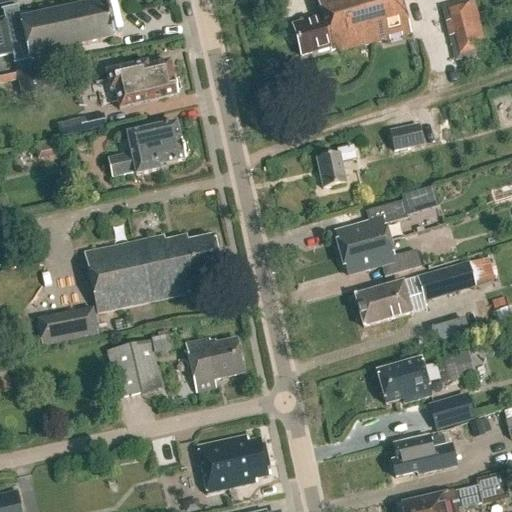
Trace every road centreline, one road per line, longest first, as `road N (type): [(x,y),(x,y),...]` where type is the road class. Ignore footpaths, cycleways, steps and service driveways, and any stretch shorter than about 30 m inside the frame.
road 1 (tertiary): [(290,400),(201,0)]
road 2 (residential): [(0,464),(290,400)]
road 3 (track): [(237,163),(511,74)]
